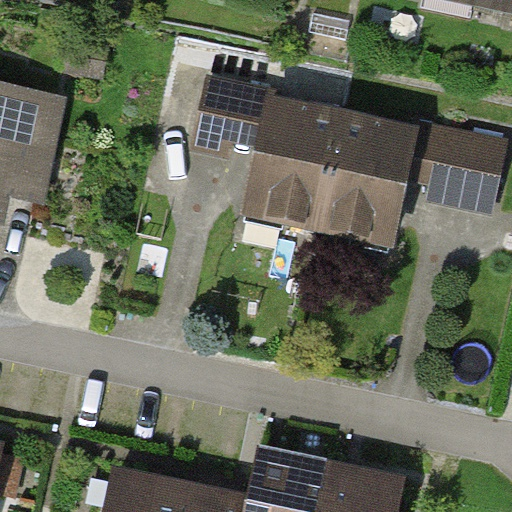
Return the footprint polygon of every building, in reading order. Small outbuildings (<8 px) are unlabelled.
[(511,0),(470,0),(511,8),(511,0)] [(111,52),(68,43),(63,68),(105,77),(111,52)] [(211,85),(197,146),(230,154),(244,92),(211,85)] [(55,105),(0,93),(0,204),(9,161),(42,168),(55,105)] [(273,107),(251,207),(281,214),(286,222),(320,230),(344,123),(273,107)] [(416,138),(344,123),(320,230),(355,238),(363,232),(394,238),(416,138)] [(507,149),(446,136),(432,198),(493,211),(507,149)] [(22,458),(0,453),(0,496),(13,499),(22,458)] [(255,509),(254,511),(397,511),(402,489),(265,460),(255,509)] [(118,480),(111,511),(254,511),(255,509),(118,480)]
